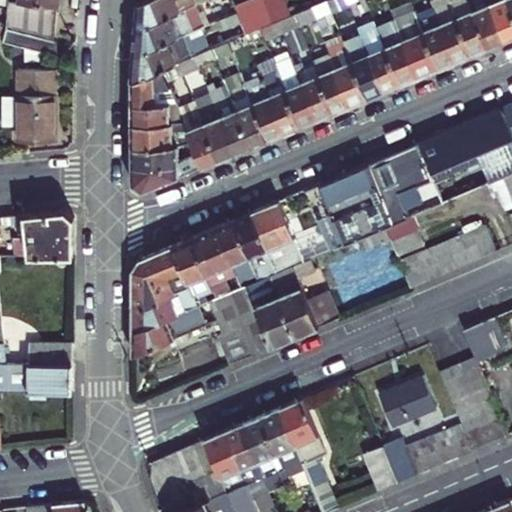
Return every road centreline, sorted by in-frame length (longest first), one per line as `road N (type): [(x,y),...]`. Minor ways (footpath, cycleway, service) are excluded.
road 1 (residential): [(100,237),(511,68)]
road 2 (residential): [(511,273),(105,441)]
road 3 (residential): [(100,237),(105,441)]
road 4 (residential): [(104,0),(101,171)]
